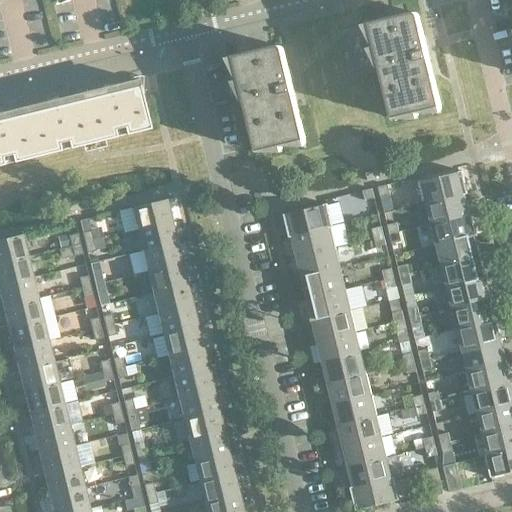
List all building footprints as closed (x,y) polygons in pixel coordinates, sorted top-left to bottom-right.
[(414,12),(413,12),(412,12),(369,23),(366,24),(366,25),(370,24),(375,47),(372,47),(372,48),(375,47),(393,118),(416,112),(417,116),(418,116),(417,112),(440,107),(440,110),(441,110),(440,106),(441,106),(419,16),(418,16),(418,15),(417,14),(417,13),(415,13),(414,12)] [(279,45),(278,45),(277,46),(234,56),(230,57),(231,58),(234,57),(240,80),(236,81),(240,80),(257,151),(281,145),(282,149),(282,145),(304,140),(305,143),(306,143),(305,139),(283,50),(283,49),(283,48),(282,47),(281,47),(280,46),(279,45)] [(143,77),(137,76),(134,77),(129,80),(127,82),(0,113),(0,165),(149,129),(142,99),(143,77)] [(468,194),(462,171),(418,181),(424,204),(426,204),(426,203),(465,193),(465,194),(468,194)] [(390,194),(387,185),(378,187),(380,196),(390,194)] [(374,198),(372,188),(362,191),(364,200),(374,198)] [(470,214),(465,194),(465,193),(426,203),(426,204),(431,224),(470,214)] [(171,221),(166,199),(131,208),(137,230),(171,221)] [(333,227),(327,204),(284,214),(289,237),(292,237),(291,236),(330,226),(330,227),(333,227)] [(475,234),(470,214),(431,224),(436,245),(476,235),(476,234),(475,234)] [(176,242),(171,221),(137,230),(142,251),(176,242)] [(399,232),(397,222),(387,225),(389,234),(399,232)] [(335,247),(330,227),(330,226),(291,236),(292,237),(297,257),(335,247)] [(383,235),(381,226),(371,228),(374,238),(383,235)] [(93,241),(91,230),(82,233),(84,243),(93,241)] [(401,241),(399,232),(389,234),(391,243),(401,241)] [(79,244),(77,234),(68,236),(70,245),(71,246),(79,244)] [(0,263),(27,257),(22,235),(0,239),(0,263)] [(386,245),(383,235),(374,238),(376,247),(386,245)] [(477,236),(476,235),(436,245),(442,266),(480,256),(475,236),(477,236)] [(68,236),(58,238),(60,248),(70,245),(68,236)] [(96,251),(93,241),(84,243),(87,253),(96,251)] [(182,263),(176,242),(142,251),(147,272),(182,263)] [(71,246),(58,249),(60,259),(73,256),(82,254),(79,244),(71,246)] [(340,268),(335,247),(297,257),(301,276),(300,277),(300,278),(340,268)] [(485,276),(480,256),(442,266),(447,287),(487,277),(486,276),(485,276)] [(0,285),(32,278),(27,257),(0,263),(0,285)] [(187,284),(182,263),(147,272),(152,293),(187,284)] [(409,274),(407,264),(397,267),(399,276),(409,274)] [(345,289),(340,268),(300,278),(301,279),(302,279),(307,299),(345,289)] [(394,277),(391,268),(382,270),(384,280),(394,277)] [(104,283),(101,272),(92,275),(95,285),(104,283)] [(411,283),(409,274),(399,276),(402,285),(411,283)] [(90,286),(87,276),(78,278),(81,288),(90,286)] [(396,287),(394,277),(384,280),(386,289),(396,287)] [(487,278),(487,277),(447,287),(452,308),(491,298),(486,278),(487,278)] [(37,299),(32,278),(0,285),(0,296),(3,307),(37,299)] [(104,283),(95,285),(97,295),(100,306),(109,303),(106,293),(104,283)] [(192,305),(187,284),(152,293),(157,314),(192,305)] [(92,296),(90,286),(81,288),(83,298),(92,296)] [(351,310),(345,289),(307,299),(312,318),(310,319),(311,320),(351,310)] [(496,319),(491,298),(452,308),(457,329),(496,319)] [(42,320),(37,299),(3,307),(8,328),(42,320)] [(197,326),(192,305),(157,314),(162,335),(197,326)] [(419,316),(417,307),(407,309),(410,318),(419,316)] [(356,331),(351,310),(311,320),(311,321),(312,321),(317,341),(356,331)] [(404,320),(402,310),(392,313),(394,322),(404,320)] [(114,324),(111,314),(102,316),(105,327),(114,324)] [(422,325),(419,316),(410,318),(412,328),(422,325)] [(100,328),(97,318),(89,320),(91,330),(100,328)] [(501,341),(496,319),(457,329),(462,350),(501,341)] [(47,341),(42,320),(8,328),(13,349),(47,341)] [(406,329),(404,320),(394,322),(397,331),(406,329)] [(116,335),(114,324),(105,327),(107,337),(116,335)] [(202,347),(197,326),(162,335),(168,356),(202,347)] [(102,338),(100,328),(91,330),(94,340),(102,338)] [(361,353),(356,331),(317,341),(322,362),(361,353)] [(53,361),(47,341),(13,349),(18,370),(53,361)] [(506,362),(501,341),(462,350),(467,371),(506,362)] [(207,368),(202,347),(168,356),(173,377),(207,368)] [(430,358),(427,349),(418,351),(420,360),(430,358)] [(366,374),(361,353),(322,362),(327,383),(366,374)] [(414,362),(412,353),(402,355),(405,364),(414,362)] [(124,366),(122,356),(113,358),(115,369),(124,366)] [(432,368),(430,358),(420,360),(422,370),(432,368)] [(110,370),(108,360),(99,362),(101,372),(110,370)] [(58,382),(53,361),(18,370),(23,391),(58,382)] [(417,371),(414,362),(405,364),(407,374),(417,371)] [(511,383),(506,362),(467,371),(473,392),(511,383)] [(126,377),(124,366),(115,369),(118,379),(126,377)] [(213,390),(207,368),(173,377),(178,398),(213,390)] [(113,380),(110,370),(101,372),(102,373),(104,382),(113,380)] [(102,373),(93,375),(96,388),(105,386),(104,382),(102,373)] [(371,395),(366,374),(327,383),(333,404),(371,395)] [(63,404),(58,382),(23,391),(28,412),(63,404)] [(511,404),(511,385),(511,383),(473,392),(478,413),(511,404)] [(218,411),(213,390),(178,398),(183,419),(218,411)] [(440,400),(438,391),(428,393),(430,403),(440,400)] [(376,416),(371,395),(333,404),(338,425),(376,416)] [(425,404),(422,395),(413,397),(415,406),(425,404)] [(134,409),(132,399),(123,401),(125,411),(134,409)] [(442,410),(440,400),(430,403),(433,412),(442,410)] [(121,412),(118,402),(109,404),(112,414),(121,412)] [(68,425),(63,404),(28,412),(34,433),(68,425)] [(427,413),(425,404),(415,406),(417,416),(427,413)] [(511,426),(511,404),(478,413),(483,434),(511,426)] [(137,419),(134,409),(125,411),(128,421),(137,419)] [(223,432),(218,411),(183,419),(188,440),(223,432)] [(123,422),(121,412),(112,414),(114,425),(123,422)] [(382,437),(376,416),(338,425),(343,446),(382,437)] [(73,446),(68,425),(34,433),(39,454),(73,446)] [(511,426),(483,434),(488,454),(488,455),(511,449),(511,426)] [(228,453),(223,432),(188,440),(193,461),(228,453)] [(450,442),(448,433),(438,435),(441,445),(450,442)] [(387,458),(382,437),(343,446),(348,467),(387,458)] [(435,446),(432,437),(423,439),(425,448),(435,446)] [(145,451),(142,441),(133,443),(136,453),(145,451)] [(453,452),(450,442),(441,445),(443,454),(453,452)] [(131,454),(128,444),(119,446),(122,456),(131,454)] [(78,467),(73,446),(39,454),(44,475),(78,467)] [(437,455),(435,446),(425,448),(427,458),(437,455)] [(511,472),(511,449),(488,455),(488,454),(485,455),(491,478),(511,472)] [(147,461),(145,451),(136,453),(138,463),(147,461)] [(233,474),(228,453),(193,461),(198,482),(233,474)] [(133,464),(131,454),(122,456),(124,467),(133,464)] [(392,477),(387,458),(348,467),(353,487),(353,488),(392,479),(392,477)] [(462,489),(456,463),(443,466),(449,492),(462,489)] [(84,488),(78,467),(44,475),(49,496),(84,488)] [(443,494),(437,468),(424,471),(430,497),(443,494)] [(238,495),(233,474),(198,482),(204,503),(238,495)] [(400,500),(394,477),(392,477),(392,479),(353,488),(353,487),(351,487),(356,511),(400,500)] [(155,493),(152,482),(143,485),(146,495),(155,493)] [(141,496),(139,486),(130,488),(132,498),(141,496)] [(75,511),(89,509),(84,488),(49,496),(52,511),(75,511)] [(157,503),(155,493),(146,495),(148,505),(157,503)] [(242,511),(238,495),(204,503),(205,511),(242,511)] [(144,506),(141,496),(132,498),(135,508),(144,506)]
